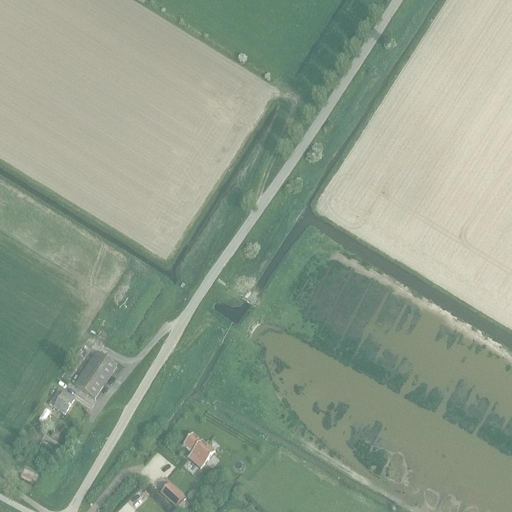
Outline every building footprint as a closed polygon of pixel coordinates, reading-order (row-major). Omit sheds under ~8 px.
[(91,330),(88,336),(96,339),(98,333),(91,330)] [(74,387),(94,400),(116,368),(96,354),(74,387)] [(53,400),(49,406),(64,416),(74,401),(58,391),(52,400),(53,400)] [(187,459),(200,470),(215,453),(202,442),(201,443),(192,435),(183,446),(192,453),(187,459)] [(68,446),(74,449),(78,443),(73,439),(68,446)] [(164,464),(168,469),(176,464),(172,458),(164,464)] [(160,493),(177,509),(185,500),(168,484),(160,493)]
